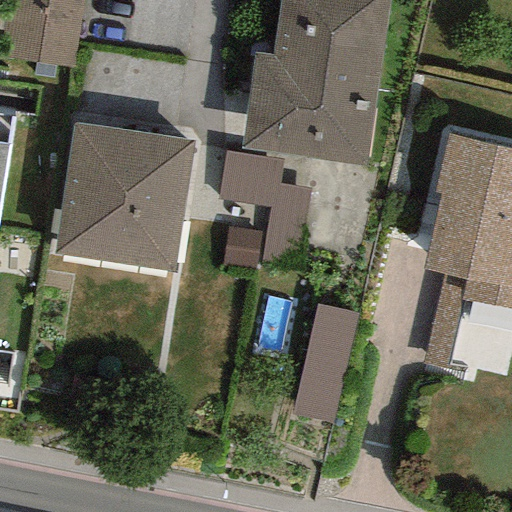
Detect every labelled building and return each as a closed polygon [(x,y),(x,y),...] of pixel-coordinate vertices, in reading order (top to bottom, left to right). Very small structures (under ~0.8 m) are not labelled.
[(82,2),(68,0),(9,0),(2,68),(73,76),(82,2)] [(387,0),(283,0),(275,58),(255,56),(241,147),(363,165),(387,0)] [(192,140),(71,123),(51,254),(172,272),(192,140)] [(511,149),(446,134),(432,193),(440,195),(423,271),(443,276),(422,366),(446,371),(463,297),(511,308),(511,149)] [(0,222),(11,149),(0,147),(0,222)] [(283,164),(225,157),(219,201),(270,208),(263,264),(297,269),(307,192),(280,188),(283,164)] [(259,235),(227,230),(222,266),(253,271),(259,235)] [(357,319),(315,309),(290,414),(333,424),(357,319)]
